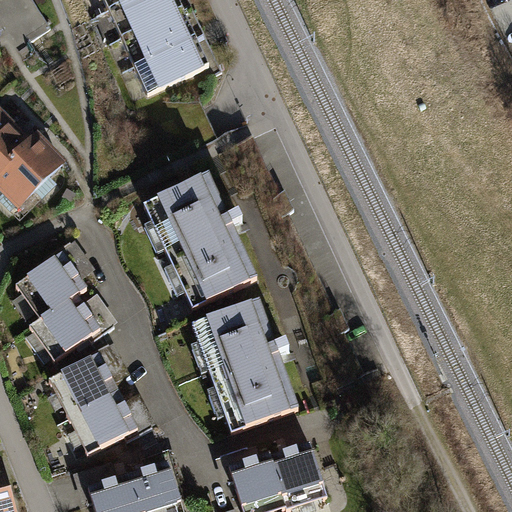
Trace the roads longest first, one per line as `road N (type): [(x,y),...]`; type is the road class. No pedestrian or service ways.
road 1 (residential): [(225,0),(401,379)]
road 2 (residential): [(0,254),(86,209),(199,463)]
road 3 (track): [(401,379),(468,511)]
